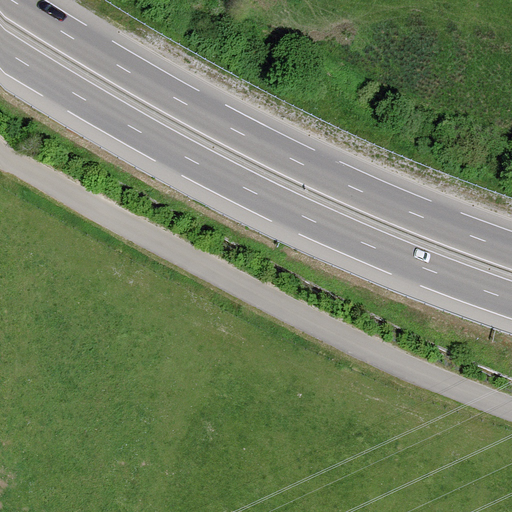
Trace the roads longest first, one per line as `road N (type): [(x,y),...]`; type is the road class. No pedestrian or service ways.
road 1 (unclassified): [(0,153),(358,343),(511,409)]
road 2 (trunk): [(0,51),(231,186),(511,304)]
road 3 (trunk): [(511,246),(358,187),(243,131),(19,0)]
